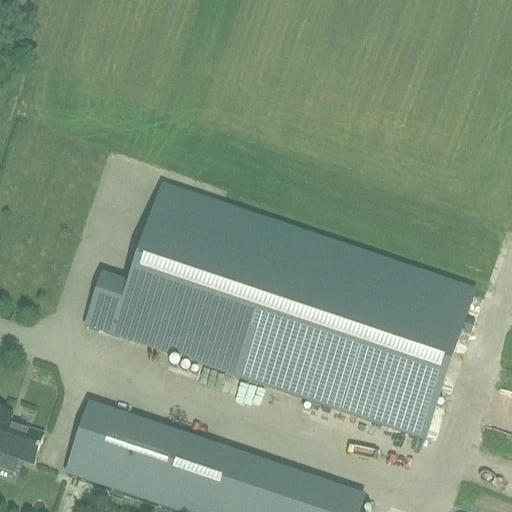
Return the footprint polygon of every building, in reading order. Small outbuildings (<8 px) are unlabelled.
[(100,256),(127,263),(154,165),(113,153),(90,236),(104,240),(100,256)] [(130,292),(103,283),(88,329),(425,442),(472,300),(162,196),(130,292)] [(51,425),(64,390),(36,379),(28,402),(43,407),(38,420),(51,425)] [(123,496),(169,511),(216,511),(235,455),(91,406),(67,477),(111,492),(110,496),(122,500),(123,496)] [(0,454),(34,466),(44,437),(8,425),(11,415),(0,411),(0,454)] [(235,455),(216,511),(360,511),(365,498),(235,455)]
